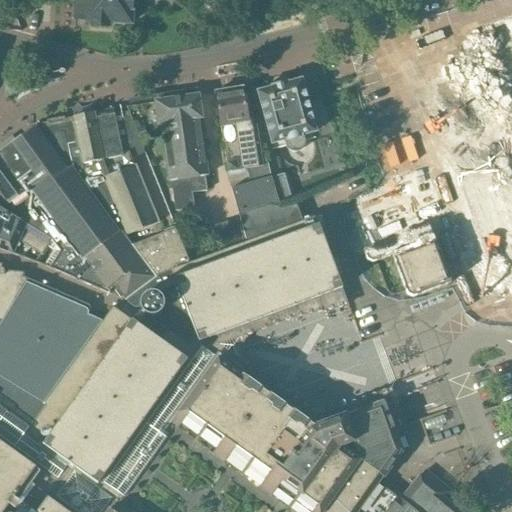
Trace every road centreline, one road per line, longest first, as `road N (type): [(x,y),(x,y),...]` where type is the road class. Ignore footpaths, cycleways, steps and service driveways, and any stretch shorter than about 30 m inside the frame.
road 1 (residential): [(317,32),(203,62),(87,72)]
road 2 (unknown): [(449,0),(449,85),(428,104),(395,87),(390,8)]
